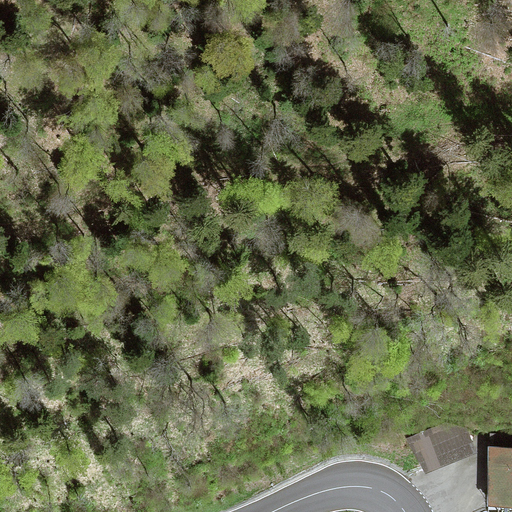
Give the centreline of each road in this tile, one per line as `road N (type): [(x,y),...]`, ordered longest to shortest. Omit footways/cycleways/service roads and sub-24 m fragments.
road 1 (track): [(511,113),(469,112),(344,159),(193,170),(0,219)]
road 2 (secondary): [(405,511),(357,484),(272,511)]
